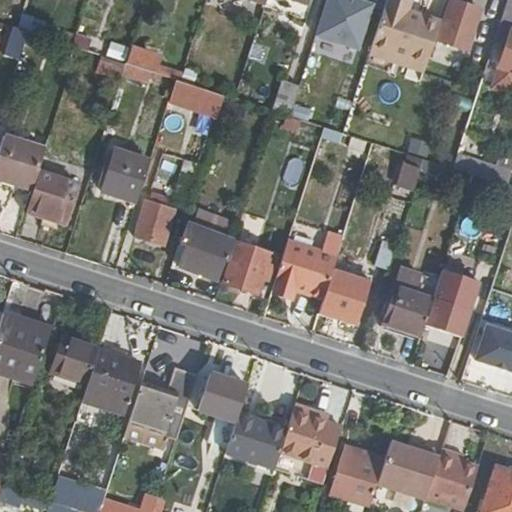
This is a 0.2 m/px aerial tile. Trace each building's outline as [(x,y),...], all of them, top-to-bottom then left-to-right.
[(266,6),(310,20),(316,0),(309,0),(308,4),(295,0),(268,0),(267,3),(266,6)] [(408,0),(388,0),(374,47),(428,65),(442,22),(411,12),(413,2),(408,0)] [(453,0),(439,42),(466,50),(480,9),(453,0)] [(511,0),(508,0),(487,65),(498,68),(506,43),(508,37),(511,38),(511,0)] [(318,46),(302,94),(321,100),(332,66),(338,68),(342,57),(336,55),(342,36),(325,30),(320,46),(318,46)] [(511,44),(506,43),(498,68),(511,72),(511,70),(511,44)] [(109,45),(105,56),(129,64),(131,64),(135,53),(109,45)] [(135,53),(131,64),(159,73),(161,66),(164,57),(136,47),(135,53)] [(159,73),(179,80),(185,82),(188,74),(161,66),(159,73)] [(285,81),(275,110),(279,112),(292,116),(301,86),(285,81)] [(171,103),(220,119),(227,99),(177,83),(171,103)] [(276,123),(292,128),(295,117),(292,116),(279,112),(275,123),(276,123)] [(6,136),(0,154),(0,180),(32,191),(46,149),(6,136)] [(71,162),(94,169),(98,159),(74,151),(71,162)] [(117,152),(104,193),(138,204),(151,163),(117,152)] [(405,163),(398,184),(416,190),(423,169),(405,163)] [(41,172),(28,211),(68,223),(80,186),(41,172)] [(201,215),(229,224),(234,209),(206,199),(201,215)] [(148,203),(137,235),(166,244),(176,212),(148,203)] [(192,235),(181,266),(219,278),(229,246),(234,248),(240,228),(229,224),(201,215),(193,212),(187,233),(192,235)] [(335,270),(340,255),(291,239),(274,290),(295,296),(297,291),(325,301),(335,270)] [(239,244),(227,283),(260,293),(264,277),(270,279),(274,267),(269,264),(272,255),(239,244)] [(383,246),(375,271),(389,275),(397,251),(383,246)] [(325,301),(321,313),(357,325),(371,282),(335,270),(325,301)] [(481,283),(443,271),(426,326),(464,338),(481,283)] [(397,288),(385,325),(423,338),(426,326),(434,300),(397,288)] [(0,319),(0,368),(35,379),(49,335),(0,319)] [(476,360),(511,372),(511,334),(487,326),(476,360)] [(64,337),(51,373),(88,385),(98,353),(99,350),(64,337)] [(98,353),(88,385),(83,400),(119,412),(129,383),(131,384),(137,365),(98,353)] [(140,384),(127,426),(165,437),(178,397),(189,401),(197,376),(173,368),(166,392),(140,384)] [(211,375),(199,411),(236,422),(237,418),(247,386),(211,375)] [(178,397),(165,437),(176,441),(189,401),(178,397)] [(315,411),(296,405),(288,429),(280,452),(329,468),(342,427),(328,423),(313,418),(315,411)] [(330,416),(315,411),(313,418),(328,423),(330,416)] [(236,422),(224,459),(273,475),(288,429),(251,417),(249,422),(237,418),(236,422)] [(348,441),(335,480),(374,494),(377,483),(387,453),(348,441)] [(387,453),(377,483),(426,499),(426,497),(441,452),(421,446),(419,452),(412,449),(390,442),(387,453)] [(457,455),(442,449),(441,452),(426,497),(464,510),(478,466),(463,461),(456,459),(457,455)] [(511,511),(511,473),(497,469),(483,511),(511,511)] [(50,501),(46,511),(76,511),(77,509),(50,501)] [(156,503),(153,511),(159,511),(162,504),(156,503)]
